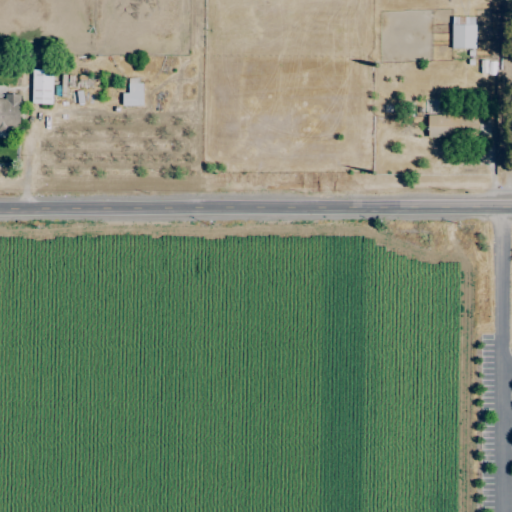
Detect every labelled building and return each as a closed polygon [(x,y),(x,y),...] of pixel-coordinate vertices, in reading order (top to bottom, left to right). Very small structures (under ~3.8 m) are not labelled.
[(450,48),(474,49),(475,17),(451,17),(450,48)] [(51,104),(52,70),(31,70),(31,103),(51,104)] [(121,106),(142,106),(141,78),(127,78),(127,94),(121,94),(121,106)] [(0,128),(18,129),(19,94),(4,94),(4,98),(0,98),(0,128)] [(426,138),(466,138),(466,115),(426,115),(426,138)]
